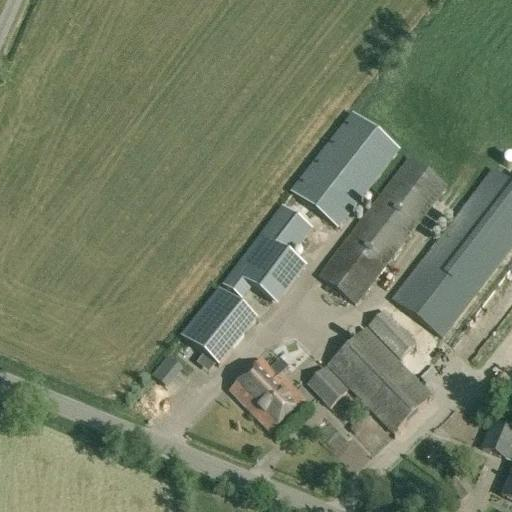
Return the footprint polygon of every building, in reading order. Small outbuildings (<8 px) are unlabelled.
[(338,230),(399,152),(354,117),(293,195),(338,230)] [(354,307),(445,188),(409,161),(318,280),(354,307)] [(442,340),(511,247),(511,186),(493,172),(393,303),(442,340)] [(283,206),(262,234),(292,258),(313,229),(283,206)] [(262,234),(222,287),(241,303),(251,290),(278,310),(307,269),(262,234)] [(511,296),(497,286),(479,311),(499,326),(511,307),(511,296)] [(219,369),(257,322),(219,290),(180,339),(219,369)] [(399,362),(414,348),(384,314),(369,329),(399,362)] [(393,435),(430,398),(365,331),(328,368),(393,435)] [(510,388),(511,385),(511,350),(492,373),(510,388)] [(269,437),(304,404),(280,378),(278,380),(261,363),(229,393),(269,437)] [(307,386),(330,410),(349,392),(325,369),(307,386)] [(511,434),(491,426),(480,452),(507,464),(511,452),(511,434)] [(511,465),(511,470),(501,498),(511,503),(511,452),(507,464),(511,465)]
